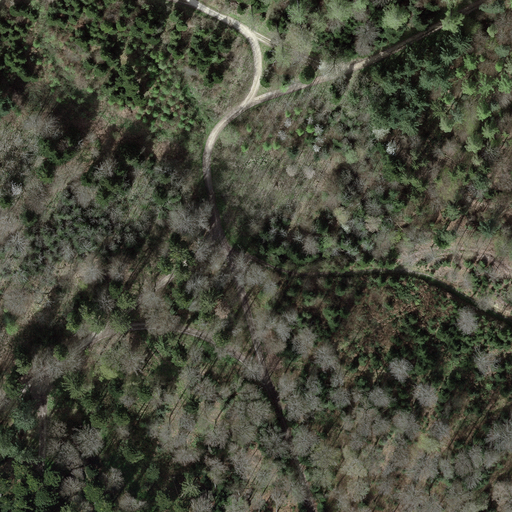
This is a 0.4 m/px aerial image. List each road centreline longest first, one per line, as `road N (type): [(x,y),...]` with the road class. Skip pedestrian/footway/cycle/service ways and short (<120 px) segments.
road 1 (track): [(313,511),(219,237)]
road 2 (track): [(43,372),(219,237)]
road 3 (track): [(113,324),(207,338),(273,390)]
road 4 (track): [(484,0),(340,71)]
road 5 (track): [(219,237),(206,165),(212,137),(249,101)]
road 6 (track): [(38,511),(43,372)]
